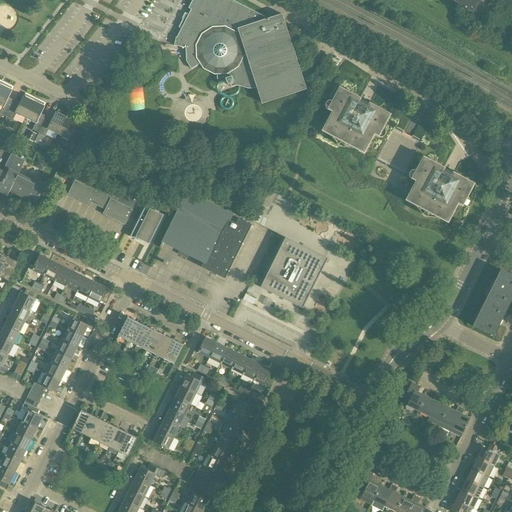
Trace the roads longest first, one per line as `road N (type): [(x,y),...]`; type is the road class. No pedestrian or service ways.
road 1 (unclassified): [(510,178),(478,166),(442,109),(325,45)]
road 2 (residential): [(297,362),(128,279)]
road 3 (residential): [(220,511),(227,483),(241,472),(297,362)]
road 4 (tertiary): [(438,322),(510,178)]
road 5 (residential): [(128,279),(0,216)]
road 6 (residential): [(73,395),(128,279)]
road 7 (tertiary): [(314,511),(369,397)]
